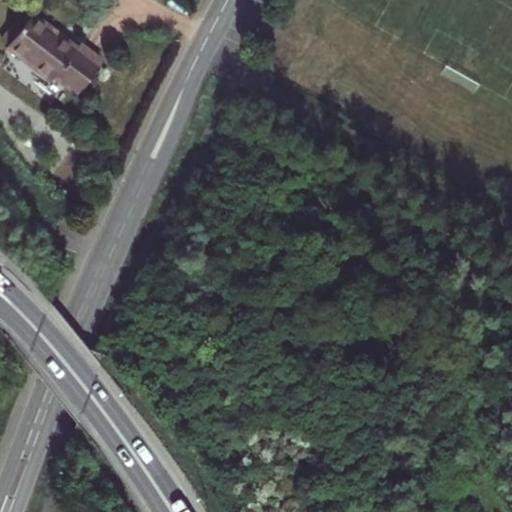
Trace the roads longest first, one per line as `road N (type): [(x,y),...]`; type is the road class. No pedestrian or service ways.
road 1 (residential): [(6,511),(116,234),(229,0)]
road 2 (secondary): [(24,312),(172,511)]
